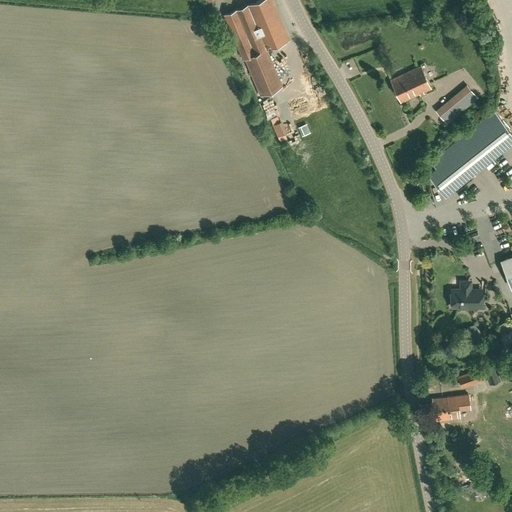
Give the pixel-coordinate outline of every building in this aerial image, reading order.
[(282,85),(267,49),(289,39),(271,0),(259,0),(225,15),(243,59),(245,58),(260,94),(282,85)] [(401,102),(431,88),(420,66),(390,80),(401,102)] [(446,123),(477,98),(467,85),(436,110),(446,123)] [(434,170),(426,176),(443,197),(511,141),(511,133),(494,112),(429,164),(434,170)] [(279,114),(270,117),(277,141),(286,138),(279,114)] [(306,124),(298,127),(302,136),(310,133),(306,124)] [(511,256),(501,260),(511,287),(511,256)] [(460,279),(460,284),(460,289),(451,289),(451,294),(449,295),(451,301),(451,307),(482,307),(482,291),(471,291),(471,279),(460,279)] [(501,377),(506,375),(508,381),(511,379),(511,371),(509,362),(497,366),(501,377)] [(496,367),(484,371),(489,384),(500,380),(496,367)] [(479,368),(469,372),(458,376),(462,387),(472,383),(483,379),(482,377),(479,368)] [(435,420),(458,418),(457,410),(469,409),(467,393),(452,395),(433,397),(435,420)]
